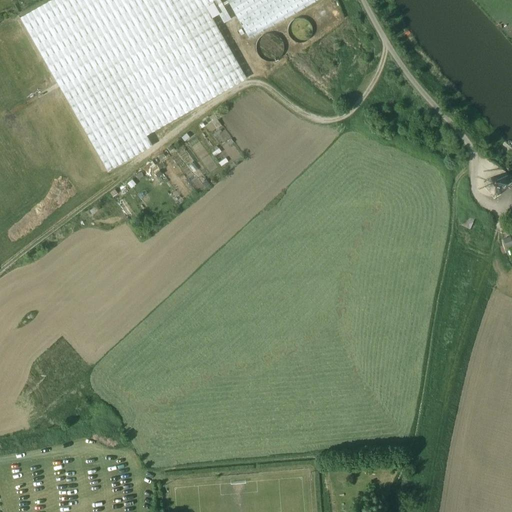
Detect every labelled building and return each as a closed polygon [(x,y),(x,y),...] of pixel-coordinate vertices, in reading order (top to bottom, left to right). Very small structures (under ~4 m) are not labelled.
[(152,146),(150,141),(146,135),(185,113),(246,78),(212,16),(214,15),(214,16),(219,13),(224,22),(231,18),(220,0),(50,0),(20,17),(108,171),(152,146)] [(227,0),(249,39),(318,0),(227,0)] [(300,42),(302,42),(303,42),(304,42),(306,41),(308,39),(309,39),(310,38),(310,37),(311,36),(311,35),(312,34),(312,33),(312,32),(312,31),(312,30),(312,29),(312,28),(312,27),(311,26),(311,25),(310,24),(310,23),(309,22),(309,21),(308,21),(307,20),(306,19),(305,19),(304,19),(303,18),(301,18),(299,18),(298,18),(297,18),(295,19),(293,20),(292,21),(291,22),(290,23),(289,24),(289,25),(288,26),(288,27),(288,28),(288,29),(288,30),(288,31),(288,32),(288,33),(289,34),(289,35),(290,36),(290,37),(291,38),(292,39),(292,40),(293,40),(294,41),(295,41),(297,42),(298,42),(299,42),(300,42)] [(283,43),(283,42),(282,41),(281,40),(281,39),(280,38),(279,37),(278,36),(277,36),(276,35),(275,35),(274,34),(273,34),(272,34),(270,34),(269,34),(268,34),(267,34),(266,34),(265,35),(263,35),(262,36),(261,37),(260,38),(259,39),(258,40),(258,41),(257,42),(257,43),(256,45),(256,46),(256,47),(256,48),(256,49),(256,51),(257,52),(257,53),(258,54),(258,55),(259,56),(260,57),(261,58),(261,59),(262,59),(263,60),(265,60),(266,61),(267,61),(268,61),(269,61),(272,61),(273,61),(274,61),(275,60),(276,60),(277,59),(278,58),(279,58),(280,57),(281,56),(282,55),(282,54),(283,53),(283,52),(283,50),(284,49),(284,48),(284,47),(284,46),(283,44),(283,43)] [(487,186),(486,187),(488,191),(490,192),(491,192),(494,192),(496,192),(498,191),(499,190),(501,188),(501,186),(497,179),(495,179),(493,178),(491,179),(490,181),(488,182),(487,184),(487,186)] [(470,229),(475,217),(466,213),(461,226),(470,229)] [(511,246),(511,242),(510,236),(502,239),(506,249),(511,246)]
